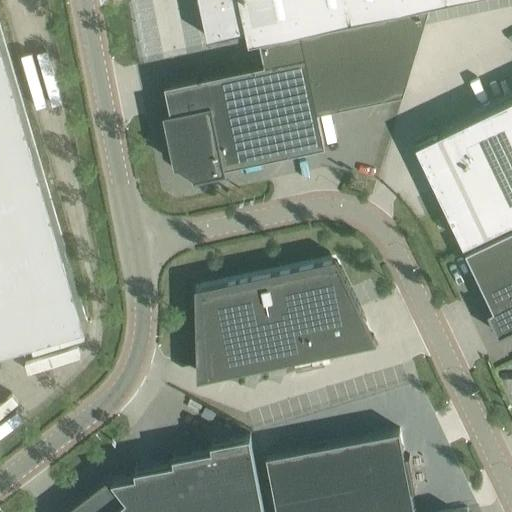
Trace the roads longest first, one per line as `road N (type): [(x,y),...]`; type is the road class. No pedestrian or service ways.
road 1 (unclassified): [(135,252),(311,210),(338,209),(365,224),(386,239),(511,500)]
road 2 (unclassified): [(135,252),(146,335),(126,392),(0,492)]
road 3 (unclassified): [(85,0),(135,252)]
